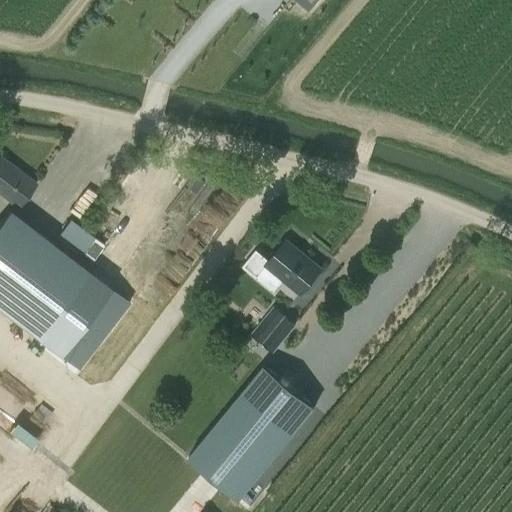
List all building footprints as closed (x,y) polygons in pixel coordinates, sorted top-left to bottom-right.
[(294,0),(308,11),(316,0),(294,0)] [(0,154),(0,193),(17,207),(36,182),(0,154)] [(9,209),(0,221),(0,308),(67,359),(118,290),(9,209)] [(66,234),(88,249),(98,234),(76,219),(66,234)] [(267,266),(257,278),(275,292),(285,280),(304,296),(327,268),(290,238),(267,266)] [(411,330),(460,261),(437,245),(388,314),(411,330)] [(278,307),(254,335),(276,353),(300,325),(278,307)] [(264,364),(188,457),(239,498),(315,406),(264,364)] [(39,426),(51,409),(42,403),(31,420),(39,426)] [(36,446),(45,437),(26,419),(17,428),(36,446)]
